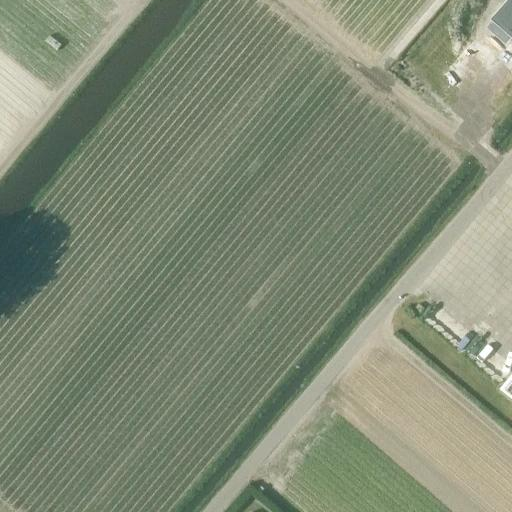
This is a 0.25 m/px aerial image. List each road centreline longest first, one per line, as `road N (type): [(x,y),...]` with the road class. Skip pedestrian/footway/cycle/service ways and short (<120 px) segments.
road 1 (unclassified): [(213,511),(511,162)]
road 2 (track): [(500,175),(290,0)]
road 3 (track): [(0,166),(143,0)]
road 4 (track): [(511,441),(375,320)]
